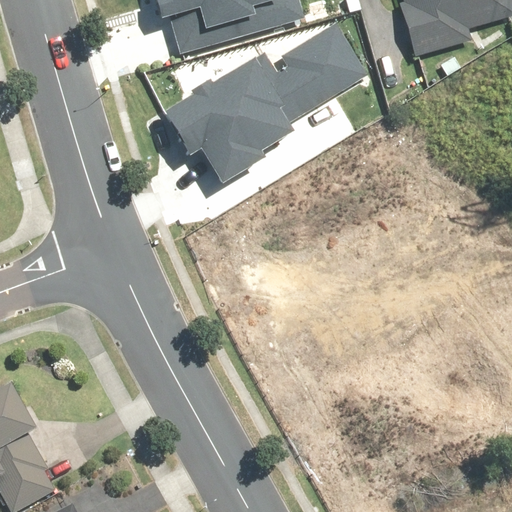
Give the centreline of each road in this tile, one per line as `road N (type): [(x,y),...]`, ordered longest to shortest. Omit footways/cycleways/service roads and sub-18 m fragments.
road 1 (tertiary): [(244,511),(115,257)]
road 2 (tertiary): [(115,257),(37,0)]
road 3 (residential): [(115,257),(0,297)]
